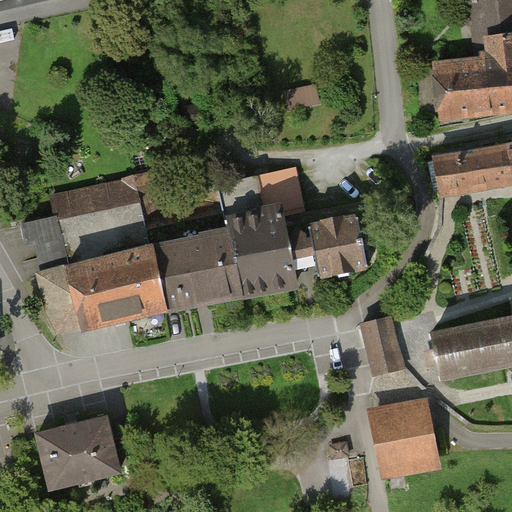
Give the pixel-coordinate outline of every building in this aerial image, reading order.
[(493,118),(511,116),(511,2),(481,5),(487,61),(493,118)] [(487,61),(437,66),(443,123),(493,118),(487,61)] [(511,143),(489,148),(496,188),(511,184),(511,143)] [(489,148),(436,159),(443,198),(496,188),(489,148)] [(174,314),(161,246),(154,247),(142,184),(61,199),(86,330),(174,314)] [(313,227),(323,283),(371,274),(361,218),(313,227)] [(288,221),(237,231),(251,299),(301,289),(288,221)] [(237,231),(195,239),(209,307),(251,299),(237,231)] [(195,239),(161,246),(174,314),(209,307),(195,239)] [(511,319),(436,336),(436,333),(431,334),(432,339),(435,338),(442,375),(441,375),(442,381),(447,380),(447,377),(511,364),(511,319)] [(396,321),(364,330),(376,379),(409,370),(396,321)] [(377,420),(385,467),(436,458),(428,411),(377,420)] [(42,434),(55,491),(125,474),(111,417),(42,434)] [(349,456),(347,443),(332,446),(334,458),(349,456)]
